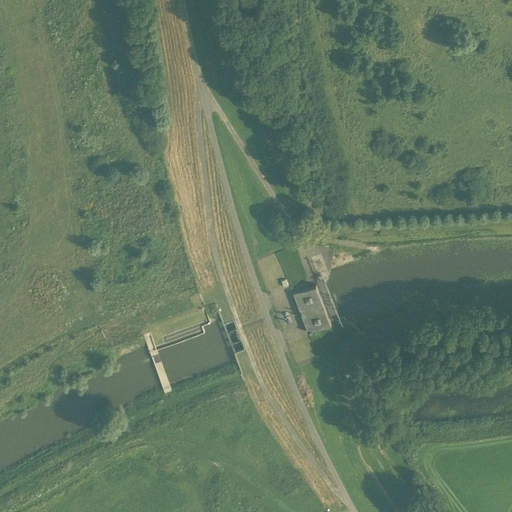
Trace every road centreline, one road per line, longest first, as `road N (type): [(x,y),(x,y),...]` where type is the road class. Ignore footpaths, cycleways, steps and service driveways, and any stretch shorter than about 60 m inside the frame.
road 1 (track): [(348,500),(286,368),(239,238)]
road 2 (track): [(239,238),(180,0)]
